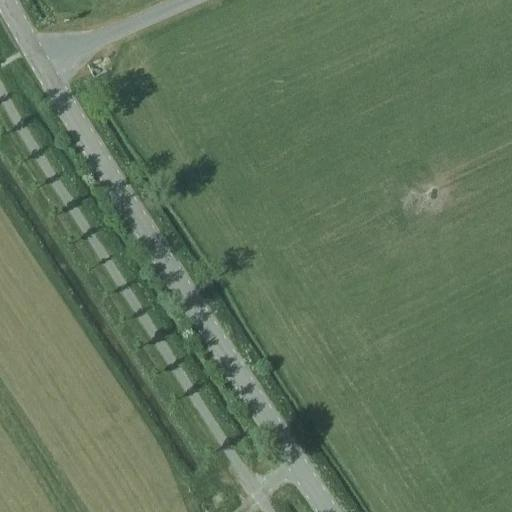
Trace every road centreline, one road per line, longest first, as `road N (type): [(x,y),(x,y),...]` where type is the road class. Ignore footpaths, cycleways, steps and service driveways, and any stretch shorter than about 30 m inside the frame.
road 1 (tertiary): [(326,511),(4,0)]
road 2 (unknown): [(0,118),(251,511)]
